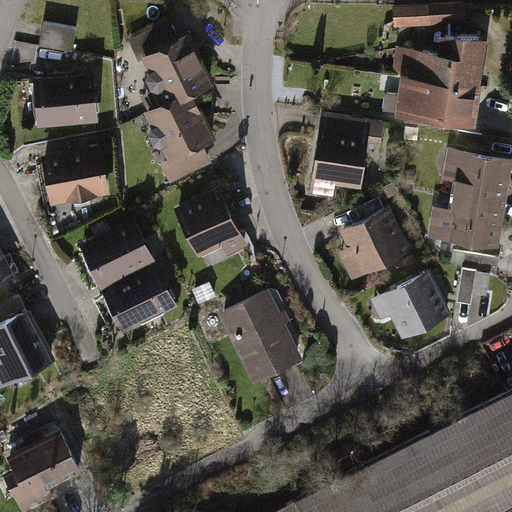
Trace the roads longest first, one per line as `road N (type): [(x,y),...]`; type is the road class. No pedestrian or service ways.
road 1 (residential): [(373,378),(298,255),(269,174),(259,0)]
road 2 (residential): [(373,378),(120,511)]
road 3 (residential): [(0,172),(94,360)]
road 4 (residential): [(373,378),(511,310)]
